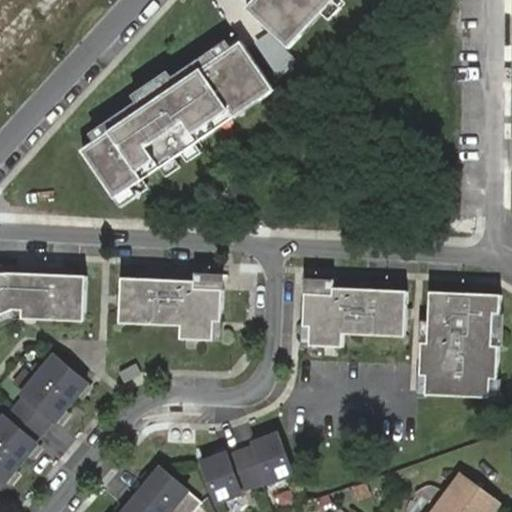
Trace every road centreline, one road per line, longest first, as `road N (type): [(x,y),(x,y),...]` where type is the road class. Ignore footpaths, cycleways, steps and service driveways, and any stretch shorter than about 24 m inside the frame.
road 1 (residential): [(49,511),(136,409),(167,395),(245,396),(261,387),(269,370),(275,247)]
road 2 (residential): [(275,247),(0,231)]
road 3 (residential): [(496,244),(496,0)]
road 4 (residential): [(496,244),(468,255),(275,247)]
road 5 (residential): [(0,150),(137,0)]
